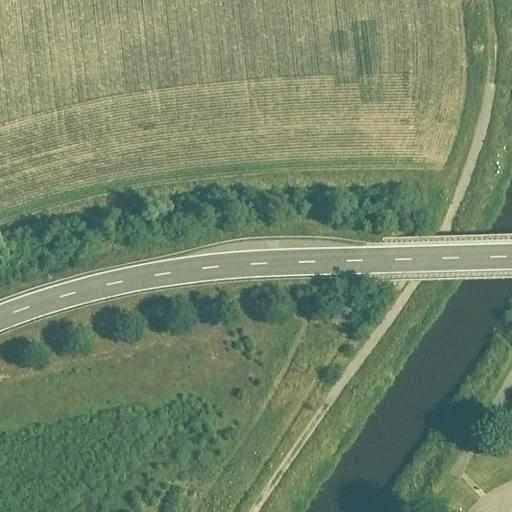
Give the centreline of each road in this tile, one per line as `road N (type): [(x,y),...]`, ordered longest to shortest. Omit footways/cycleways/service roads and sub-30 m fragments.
road 1 (track): [(257,511),(409,295),(476,163),(502,58),(491,0)]
road 2 (secondary): [(511,260),(147,275),(0,317)]
